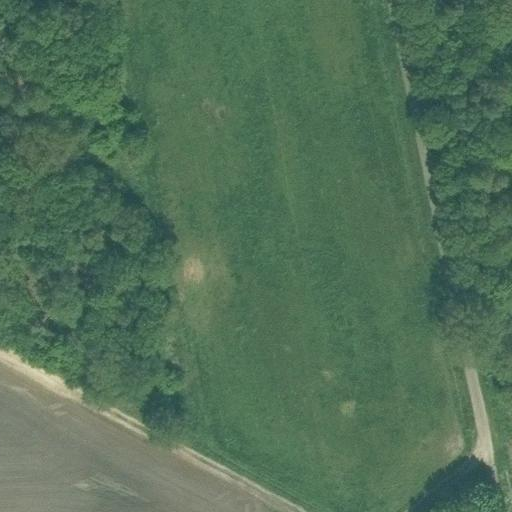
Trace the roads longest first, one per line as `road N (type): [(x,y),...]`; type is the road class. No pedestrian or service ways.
road 1 (unclassified): [(499,511),(391,0)]
road 2 (track): [(297,511),(0,346)]
